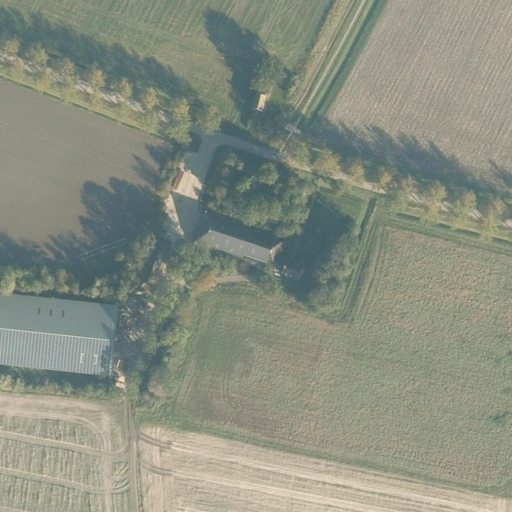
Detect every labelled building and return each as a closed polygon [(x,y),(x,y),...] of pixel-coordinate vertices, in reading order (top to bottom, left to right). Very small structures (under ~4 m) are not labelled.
[(261,75),(280,82),(282,76),(278,75),(280,72),(270,68),(269,72),(264,70),(261,75)] [(266,96),(267,90),(258,88),(257,94),(256,94),(252,109),(262,111),(266,96)] [(299,280),(304,266),(287,260),(286,261),(279,259),(287,235),(207,208),(194,246),(266,270),(266,269),(274,271),(275,269),(283,271),(282,274),(299,280)] [(158,285),(171,245),(152,239),(139,279),(158,285)] [(0,294),(0,364),(110,376),(118,307),(0,294)]
